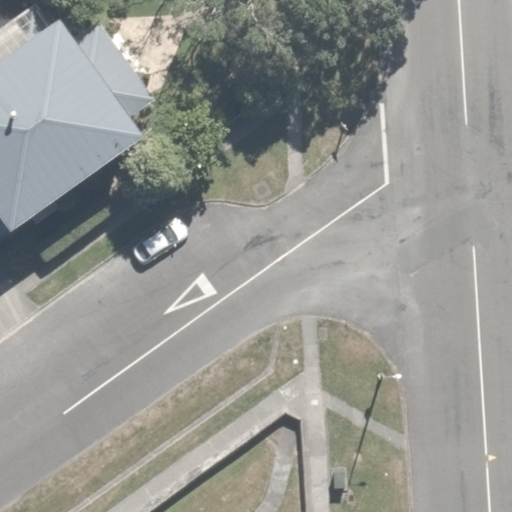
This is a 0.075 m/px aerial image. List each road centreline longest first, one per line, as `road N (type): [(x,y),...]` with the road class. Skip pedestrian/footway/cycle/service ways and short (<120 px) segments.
road 1 (residential): [(475,146),(392,179),(0,450)]
road 2 (residential): [(475,146),(492,511)]
road 3 (residential): [(465,0),(475,146)]
